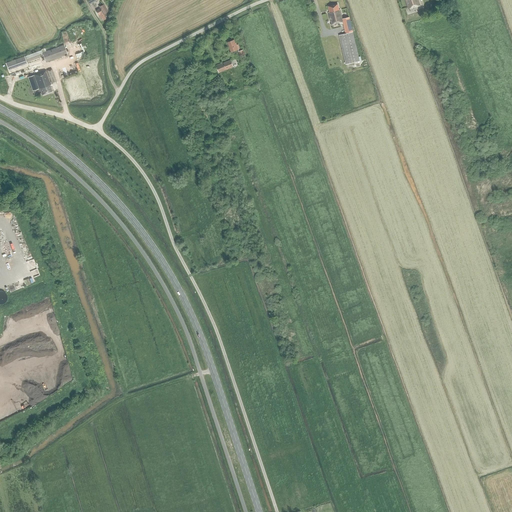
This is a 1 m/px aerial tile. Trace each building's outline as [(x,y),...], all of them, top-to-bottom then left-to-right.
[(420,5),(418,0),(405,0),(408,9),(420,5)] [(108,12),(103,4),(99,7),(100,8),(96,10),(96,11),(96,12),(96,13),(97,14),(98,14),(101,19),(102,18),(103,20),(107,18),(104,13),(108,12)] [(329,11),(328,11),(329,13),(328,13),(328,16),(329,16),(331,26),(332,26),(332,25),(338,23),(342,22),(344,26),(351,25),(349,17),(342,19),(340,10),(339,10),(337,4),(328,6),(329,11)] [(339,35),(346,65),(359,62),(352,32),(345,34),(339,35)] [(231,52),(237,49),(238,49),(238,51),(240,50),(238,44),(237,45),(236,43),(235,43),(234,40),(227,42),(231,52)] [(27,62),(43,57),(45,62),(67,54),(64,45),(46,51),(45,49),(41,50),(25,56),(27,62)] [(24,57),(5,64),(7,71),(7,72),(8,72),(27,65),(24,57)] [(221,63),(216,66),(219,73),(233,67),(231,60),(221,64),(221,63)] [(39,88),(42,95),(52,92),(51,88),(49,85),(56,83),(51,69),(47,71),(49,77),(48,77),(46,71),(28,77),(32,91),(39,88)] [(33,277),(25,280),(27,285),(35,282),(33,277)]
